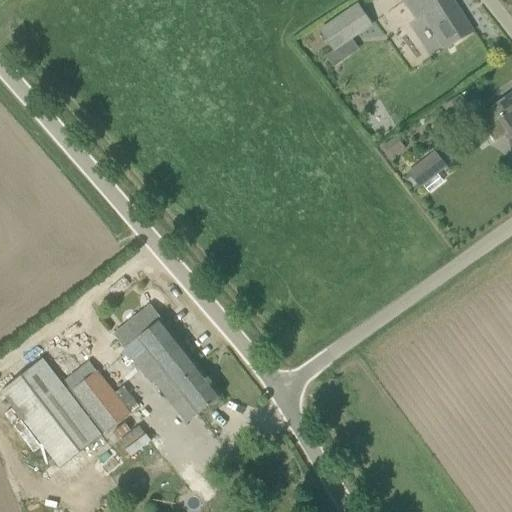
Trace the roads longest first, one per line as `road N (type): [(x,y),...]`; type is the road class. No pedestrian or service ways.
road 1 (unclassified): [(278,395),(0,75)]
road 2 (unclassified): [(278,395),(511,222)]
road 3 (unclassified): [(347,511),(278,395)]
